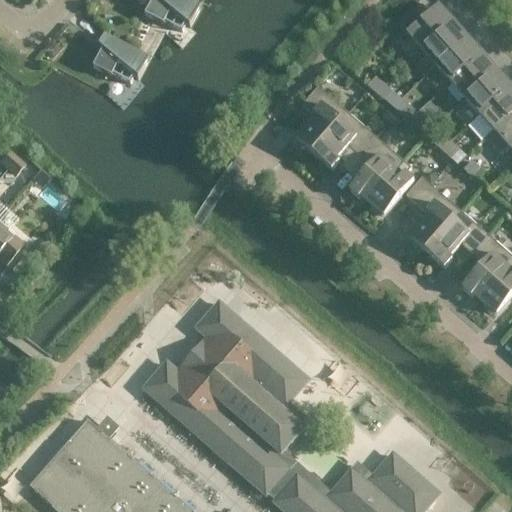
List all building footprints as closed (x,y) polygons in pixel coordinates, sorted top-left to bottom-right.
[(201,8),(185,0),(151,0),(142,16),(162,27),(163,25),(181,34),(185,26),(189,29),(201,8)] [(452,25),(444,16),(442,18),(435,10),(421,22),(410,10),(397,26),(421,53),(452,25)] [(464,43),(458,35),(460,33),(452,25),(421,53),(435,69),(464,43)] [(111,79),(112,76),(130,86),(134,78),(138,81),(149,61),(104,37),(98,47),(102,50),(91,69),(111,79)] [(480,57),(473,48),(471,50),(464,43),(435,69),(450,85),(480,57)] [(493,75),(487,67),(489,65),(480,57),(450,85),(464,101),(493,75)] [(509,90),(502,80),(500,82),(493,75),(464,101),(479,117),(509,90)] [(384,85),(376,78),(368,88),(376,95),(384,85)] [(376,95),(384,102),(393,92),(384,85),(376,95)] [(348,115),(318,89),(301,108),(313,118),(314,117),(316,119),(297,142),(312,156),(348,115)] [(511,118),(511,117),(511,92),(509,90),(479,117),(494,134),(511,118)] [(417,114),(409,107),(401,116),(409,123),(417,114)] [(393,119),(387,113),(382,119),(388,124),(393,119)] [(409,123),(417,130),(425,121),(417,114),(409,123)] [(351,148),(350,150),(359,158),(375,139),(348,115),(312,156),(331,172),(339,163),(336,161),(349,147),(351,148)] [(511,118),(494,134),(486,141),(500,156),(508,149),(511,154),(511,118)] [(395,130),(400,124),(393,119),(388,124),(395,130)] [(450,142),(442,135),(434,145),(442,152),(450,142)] [(416,148),(421,143),(414,137),(409,143),(416,148)] [(404,164),(382,145),(375,139),(359,158),(369,166),(370,165),(372,167),(349,193),(358,200),(361,198),(368,204),(395,172),(396,173),(404,164)] [(442,152),(450,159),(458,149),(450,142),(442,152)] [(9,154),(1,164),(8,170),(17,161),(9,154)] [(16,177),(25,168),(17,161),(8,170),(16,177)] [(474,180),(483,170),(473,162),(464,171),(474,180)] [(395,172),(368,204),(383,218),(414,183),(406,176),(411,170),(404,164),(396,173),(395,172)] [(427,175),(423,180),(431,187),(438,179),(433,175),(427,175)] [(414,206),(431,187),(422,180),(406,198),(414,206)] [(409,240),(425,254),(461,214),(431,187),(414,206),(426,216),(427,215),(429,217),(409,240)] [(425,254),(444,270),(452,262),(449,259),(462,245),(464,247),(463,248),(472,256),(488,238),(461,214),(425,254)] [(0,263),(6,268),(24,247),(13,238),(11,241),(5,235),(6,232),(0,225),(0,263)] [(485,265),(462,291),(471,299),(473,296),(480,302),(511,265),(511,258),(488,238),(472,256),(482,265),(483,263),(485,265)] [(511,265),(480,302),(496,316),(511,297),(511,265)] [(302,420),(287,406),(307,383),(219,305),(197,330),(208,340),(201,348),(208,353),(190,373),(184,368),(177,375),(166,366),(145,391),(266,496),(268,494),(277,502),(275,504),(283,511),(404,511),(405,511),(423,511),(438,496),(393,457),(372,480),(357,467),(330,497),(276,450),(302,420)] [(339,387),(335,393),(342,397),(350,384),(335,374),(330,381),(339,387)] [(189,511),(95,430),(87,423),(62,452),(59,450),(48,463),(50,465),(29,489),(55,511),(189,511)] [(0,496),(14,508),(29,490),(14,478),(0,495),(0,496)]
